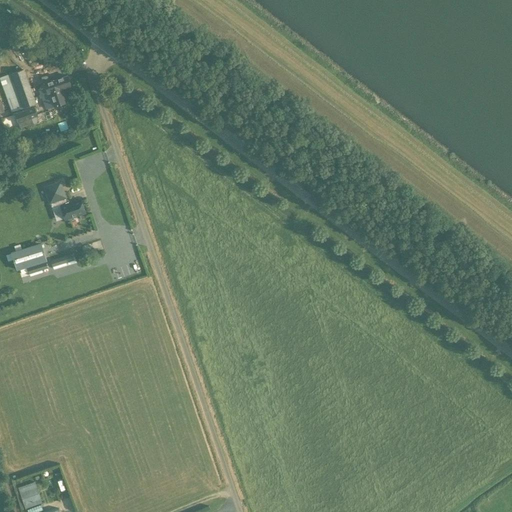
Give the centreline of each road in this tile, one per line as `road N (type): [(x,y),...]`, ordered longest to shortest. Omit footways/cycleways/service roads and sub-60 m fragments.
road 1 (unclassified): [(511,353),(108,49)]
road 2 (unclassified): [(239,511),(99,101),(96,65),(108,49)]
